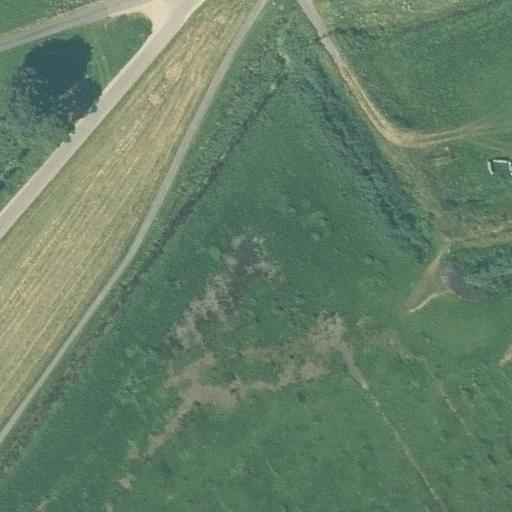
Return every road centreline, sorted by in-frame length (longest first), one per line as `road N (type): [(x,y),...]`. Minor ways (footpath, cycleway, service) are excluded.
road 1 (track): [(301,0),(428,206),(457,234),(511,226)]
road 2 (unclassified): [(0,229),(186,0)]
road 3 (unclassified): [(0,47),(139,0)]
